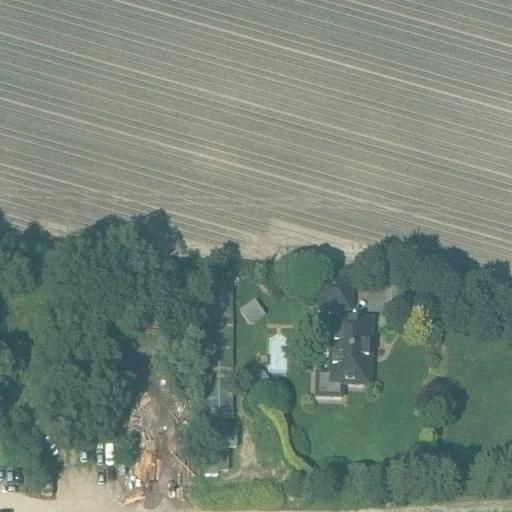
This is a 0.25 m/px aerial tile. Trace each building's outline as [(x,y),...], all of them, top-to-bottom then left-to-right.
[(204,280),(205,423),(233,423),(230,280),(204,280)] [(368,388),(371,322),(349,321),(350,286),(320,285),(319,312),(332,312),(329,376),(316,376),(315,399),(341,400),(342,387),(368,388)] [(256,306),(244,313),(252,325),(264,317),(256,306)] [(271,339),(272,366),(281,366),(281,357),(285,357),(284,339),(271,339)] [(263,373),(252,373),(252,382),(263,382),(263,373)] [(42,374),(43,419),(68,419),(68,374),(42,374)] [(205,477),(217,477),(217,450),(236,451),(236,434),(205,434),(205,477)] [(51,499),(52,486),(40,486),(40,498),(51,499)]
